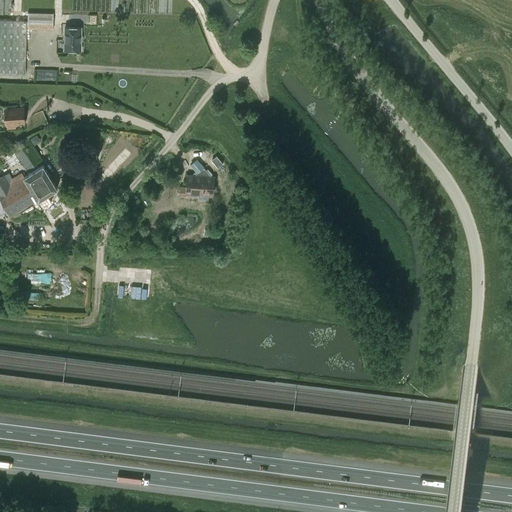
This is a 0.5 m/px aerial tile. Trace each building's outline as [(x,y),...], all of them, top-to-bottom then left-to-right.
[(0,19),(0,73),(25,75),(27,28),(27,29),(53,29),(54,13),(54,12),(28,12),(28,20),(14,20),(9,19),(0,19)] [(65,27),(65,50),(81,50),(81,27),(65,27)] [(56,79),(56,69),(36,69),(36,78),(56,79)] [(16,128),(15,123),(24,123),(23,107),(5,108),(6,124),(7,124),(8,128),(16,128)] [(42,158),(28,138),(27,137),(13,148),(26,169),(42,158)] [(201,154),(189,165),(196,172),(207,161),(201,154)] [(223,164),(216,156),(211,160),(218,168),(223,164)] [(57,188),(50,176),(43,165),(24,177),(10,184),(5,177),(0,179),(0,197),(11,217),(36,201),(38,203),(39,204),(41,204),(43,204),(45,203),(48,201),(49,199),(51,198),(51,197),(48,193),(57,188)] [(180,187),(179,195),(198,196),(198,200),(209,201),(209,197),(213,197),(213,195),(215,176),(212,176),(204,167),(201,169),(197,173),(195,175),(187,174),(186,187),(180,187)]
